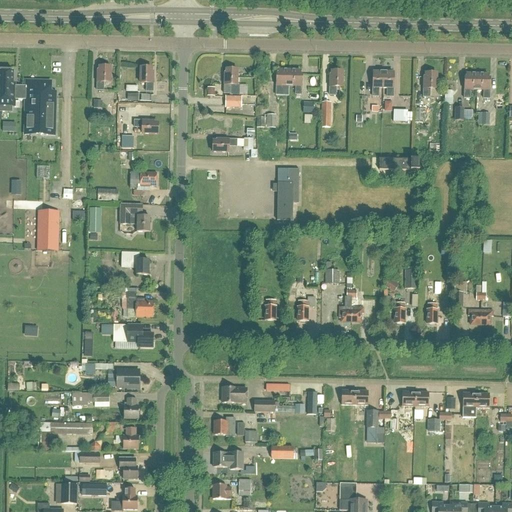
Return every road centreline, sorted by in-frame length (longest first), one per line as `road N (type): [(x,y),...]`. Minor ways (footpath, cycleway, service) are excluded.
road 1 (residential): [(511,350),(176,344)]
road 2 (residential): [(190,382),(511,386)]
road 3 (residential): [(176,344),(183,43)]
road 4 (residential): [(511,49),(225,44)]
road 5 (residential): [(0,40),(183,43)]
road 6 (secondary): [(511,27),(328,24)]
road 7 (residential): [(157,511),(161,395),(179,375)]
road 8 (secondary): [(328,24),(188,11)]
road 9 (secondary): [(188,23),(328,24)]
road 10 (residential): [(187,511),(190,382)]
